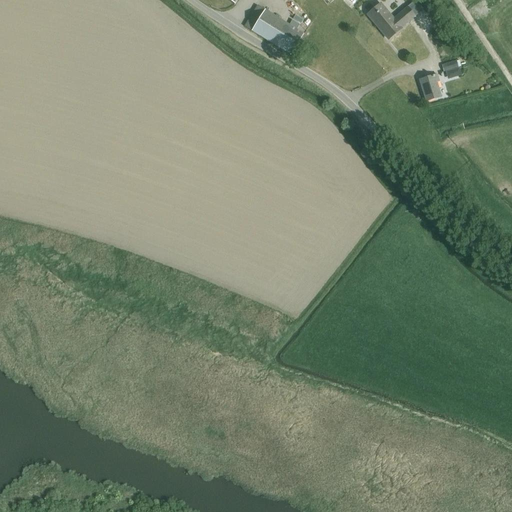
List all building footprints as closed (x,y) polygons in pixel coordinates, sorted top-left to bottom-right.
[(414,3),(407,9),(411,13),(414,17),(421,11),(414,3)] [(401,29),(414,17),(411,13),(407,9),(393,20),(381,5),(368,16),(388,40),(401,29)] [(290,56),(304,35),(258,6),(245,27),(290,56)] [(456,62),(442,66),(443,72),(458,68),(456,62)] [(437,75),(419,81),(426,102),(441,98),(436,83),(439,82),(437,75)]
